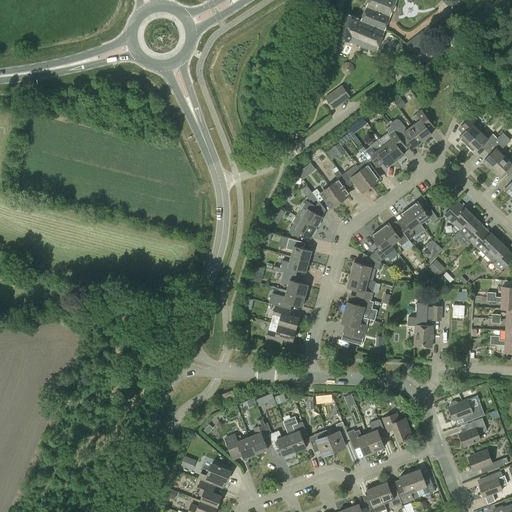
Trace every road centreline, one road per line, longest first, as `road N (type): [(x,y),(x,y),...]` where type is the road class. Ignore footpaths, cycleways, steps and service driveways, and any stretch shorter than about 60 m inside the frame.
road 1 (residential): [(314,379),(315,341),(349,231),(443,162),(511,229)]
road 2 (unclassified): [(220,184),(288,158),(510,0)]
road 3 (residential): [(242,511),(334,475),(354,480),(438,447)]
road 4 (tertiary): [(180,356),(220,253),(220,184)]
road 5 (tertiary): [(116,511),(180,356)]
road 6 (primary): [(0,78),(134,47)]
road 7 (residential): [(314,379),(219,370),(180,356)]
road 8 (tertiary): [(220,184),(173,63)]
